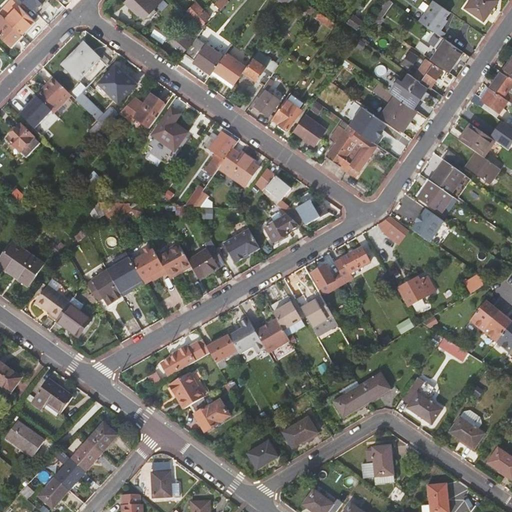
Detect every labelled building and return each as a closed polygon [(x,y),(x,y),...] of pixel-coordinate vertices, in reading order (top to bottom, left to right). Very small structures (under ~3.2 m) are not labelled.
[(29,0),(27,2),(41,15),(54,1),(56,4),(59,1),(57,0),(40,0),(41,0),(40,0),(29,0)] [(125,0),(140,14),(142,12),(152,1),(151,0),(125,0)] [(151,0),(152,1),(142,12),(146,17),(148,15),(151,16),(157,10),(155,7),(161,0),(151,0)] [(312,13),(316,8),(304,0),(290,0),(288,3),(301,11),(306,8),(312,13)] [(389,0),(385,0),(373,19),(377,21),(391,1),(389,0)] [(441,23),(449,11),(444,7),(433,0),(432,0),(418,20),(437,33),(443,25),(441,23)] [(498,0),(470,0),(466,7),(484,20),(498,0)] [(187,12),(194,19),(197,17),(203,23),(209,18),(196,4),(187,12)] [(7,18),(23,33),(36,20),(20,5),(7,18)] [(0,32),(12,45),(23,33),(7,18),(2,12),(0,14),(0,25),(2,27),(0,29),(0,32)] [(364,20),(355,14),(349,22),(358,28),(364,20)] [(190,40),(181,32),(173,41),(181,49),(190,40)] [(209,71),(210,70),(222,54),(197,36),(185,53),(195,59),(194,60),(209,71)] [(431,59),(447,71),(462,51),(445,39),(431,59)] [(414,48),(423,54),(429,46),(420,40),(414,48)] [(86,88),(109,64),(85,43),(79,49),(76,46),(62,62),(60,64),(60,66),(61,68),(68,75),(71,72),(86,88)] [(249,75),(262,84),(276,63),(256,49),(244,66),(242,69),(242,70),(249,75)] [(210,70),(232,84),(242,69),(244,66),(223,52),(222,54),(210,70)] [(431,87),(442,71),(427,60),(415,76),(431,87)] [(511,60),(503,73),(511,79),(511,60)] [(138,85),(118,65),(100,83),(120,103),(138,85)] [(490,89),(511,104),(511,79),(503,73),(502,73),(490,89)] [(53,110),(55,112),(72,94),(54,77),(48,83),(50,85),(39,97),(53,110)] [(37,94),(38,96),(39,97),(50,85),(48,83),(37,94)] [(261,85),(247,104),(251,107),(254,102),(266,111),(277,96),(261,85)] [(480,96),(476,93),(471,100),(481,107),(484,103),(491,107),(500,114),(508,103),(486,87),(480,96)] [(38,96),(21,114),(35,128),(53,110),(39,97),(38,96)] [(381,116),(403,132),(409,125),(407,123),(416,110),(396,96),(381,116)] [(153,117),(163,103),(153,97),(151,100),(147,97),(142,104),(140,107),(153,117)] [(149,129),(166,106),(163,103),(153,117),(140,107),(142,104),(134,98),(120,112),(131,119),(133,117),(149,129)] [(283,101),(271,119),(287,129),(301,110),(285,98),(283,101)] [(353,120),(365,104),(356,98),(350,108),(345,105),(341,111),(353,120)] [(416,110),(428,119),(433,112),(421,103),(416,110)] [(481,107),(488,112),(491,107),(484,103),(481,107)] [(491,130),(498,119),(488,112),(481,107),(472,119),(483,126),(484,125),(491,130)] [(180,115),(171,108),(152,136),(175,152),(188,133),(174,124),(180,115)] [(100,121),(106,127),(117,115),(111,110),(100,121)] [(306,114),(294,130),(315,146),(327,129),(306,114)] [(484,158),(495,141),(470,123),(459,140),(477,153),(484,158)] [(42,143),(21,124),(7,138),(27,158),(42,143)] [(356,178),(379,145),(353,127),(349,132),(346,130),(340,125),(330,139),(335,143),(325,156),(356,178)] [(234,148),(237,144),(223,133),(220,138),(212,132),(204,144),(217,154),(206,169),(214,175),(220,167),(234,148)] [(381,147),(391,154),(394,149),(384,142),(381,147)] [(240,153),(234,148),(220,167),(247,186),(256,172),(252,169),(257,161),(241,150),(240,153)] [(446,161),(457,169),(463,160),(448,150),(442,158),(446,161)] [(491,185),(501,170),(484,158),(477,153),(467,167),(491,185)] [(451,195),(465,175),(457,169),(446,161),(432,181),(451,195)] [(277,175),(268,168),(255,185),(264,193),(267,189),(266,188),(277,175)] [(86,179),(94,187),(101,180),(94,172),(86,179)] [(292,188),(277,175),(266,188),(267,189),(264,193),(272,201),(285,212),(289,207),(281,200),(292,188)] [(416,196),(420,198),(431,181),(428,178),(416,196)] [(442,213),(454,196),(451,195),(432,181),(431,181),(420,198),(442,213)] [(201,194),(192,206),(202,207),(208,199),(201,194)] [(412,203),(403,197),(399,202),(408,208),(412,203)] [(301,213),(307,225),(327,213),(323,206),(317,210),(312,200),(295,210),(298,215),(301,213)] [(275,245),(303,228),(285,212),(272,201),(263,207),(272,221),(264,226),(275,245)] [(99,202),(98,202),(106,216),(114,212),(109,202),(99,202)] [(423,211),(412,203),(408,208),(402,217),(423,232),(434,216),(424,210),(423,211)] [(408,231),(388,218),(386,220),(378,225),(386,232),(400,243),(408,231)] [(235,263),(260,249),(250,229),(224,244),(235,263)] [(0,262),(0,264),(14,274),(29,252),(15,242),(0,262)] [(179,246),(158,258),(169,277),(177,273),(176,270),(181,267),(182,270),(191,265),(189,261),(179,246)] [(340,272),(346,283),(354,278),(351,273),(370,261),(361,246),(342,258),(342,259),(335,263),(340,272)] [(191,265),(199,280),(225,265),(215,247),(189,261),(191,265)] [(29,252),(14,274),(29,285),(45,264),(29,252)] [(138,264),(134,266),(147,288),(154,284),(155,286),(169,278),(169,277),(158,258),(155,254),(138,264)] [(340,288),(347,284),(346,283),(340,272),(333,276),(327,266),(313,274),(321,289),(335,280),(340,288)] [(116,286),(108,271),(93,280),(107,304),(121,296),(115,286),(116,286)] [(435,290),(425,272),(399,286),(406,300),(417,293),(420,298),(435,290)] [(476,291),(490,283),(481,277),(472,283),(476,291)] [(133,288),(128,279),(120,284),(125,292),(133,288)] [(325,295),(340,288),(335,280),(321,289),(325,295)] [(35,305),(57,321),(69,305),(69,304),(47,288),(35,305)] [(301,309),(313,328),(333,316),(321,296),(316,299),(316,300),(301,309)] [(481,332),(497,312),(484,301),(468,321),(481,332)] [(278,320),(284,330),(302,319),(292,302),(274,313),(278,320)] [(69,305),(57,321),(79,337),(91,321),(69,305)] [(131,313),(137,323),(142,320),(137,310),(131,313)] [(495,343),(511,323),(497,312),(481,332),(495,343)] [(239,351),(241,354),(254,347),(257,353),(265,348),(256,332),(247,317),(239,322),(243,328),(230,335),(231,336),(239,351)] [(265,348),(268,354),(290,341),(284,330),(278,320),(256,332),(265,348)] [(508,353),(511,348),(511,323),(495,343),(508,353)] [(211,353),(218,364),(239,351),(231,336),(209,349),(211,353)] [(439,348),(466,360),(470,350),(443,338),(439,348)] [(162,362),(170,376),(211,353),(209,349),(204,340),(188,348),(187,346),(178,350),(180,354),(172,358),(162,362)] [(0,384),(5,389),(16,374),(0,362),(0,384)] [(392,389),(382,373),(334,402),(344,418),(392,389)] [(20,377),(16,374),(5,389),(10,392),(20,377)] [(193,407),(205,400),(191,375),(172,386),(178,396),(181,394),(190,409),(193,407)] [(42,387),(66,405),(72,397),(48,379),(42,387)] [(423,382),(418,390),(428,397),(434,389),(423,382)] [(59,414),(66,405),(42,387),(31,402),(40,410),(45,404),(59,414)] [(407,405),(432,423),(442,407),(428,397),(418,390),(407,405)] [(178,396),(186,411),(190,409),(181,394),(178,396)] [(211,410),(205,400),(193,407),(198,415),(197,416),(207,434),(221,426),(220,424),(230,418),(222,404),(211,410)] [(471,407),(464,408),(450,429),(474,447),(485,431),(478,426),(482,421),(481,415),(471,407)] [(318,433),(309,417),(283,433),(292,449),(318,433)] [(33,456),(44,442),(19,421),(8,436),(33,456)] [(88,442),(102,454),(117,437),(103,424),(88,442)] [(279,456),(269,440),(246,454),(255,471),(279,456)] [(86,473),(102,454),(88,442),(72,460),(86,473)] [(396,480),(392,442),(373,443),(377,481),(396,480)] [(511,455),(498,446),(487,462),(511,478),(511,455)] [(72,460),(60,450),(54,457),(66,467),(55,480),(69,492),(86,473),(72,460)] [(153,498),(170,497),(170,484),(169,463),(153,463),(153,473),(152,474),(153,498)] [(53,510),(69,492),(55,480),(40,498),(53,510)] [(449,511),(448,481),(429,482),(430,511),(449,511)] [(170,484),(170,497),(179,497),(178,484),(170,484)] [(335,511),(339,507),(313,489),(303,503),(314,511),(335,511)] [(139,499),(135,495),(122,496),(122,511),(140,511),(141,505),(139,505),(139,499)] [(210,511),(210,501),(191,501),(191,511),(210,511)]
